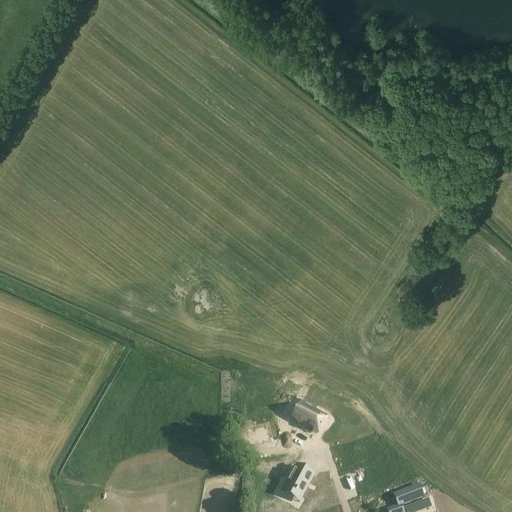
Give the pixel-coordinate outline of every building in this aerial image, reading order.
[(253,396),(248,406),(257,411),(252,422),(263,428),(276,404),(265,398),(263,401),(253,396)] [(300,406),(293,418),(299,422),(298,423),(308,429),(308,430),(309,429),(312,431),(312,432),(313,432),(313,431),(314,429),(319,431),(325,420),(300,406)] [(296,467),(284,488),(302,498),(313,477),(296,467)] [(423,498),(419,486),(394,495),(398,506),(387,509),(387,511),(408,511),(410,511),(408,506),(402,507),(402,506),(423,498)] [(312,511),(333,511),(330,488),(309,492),(312,511)]
